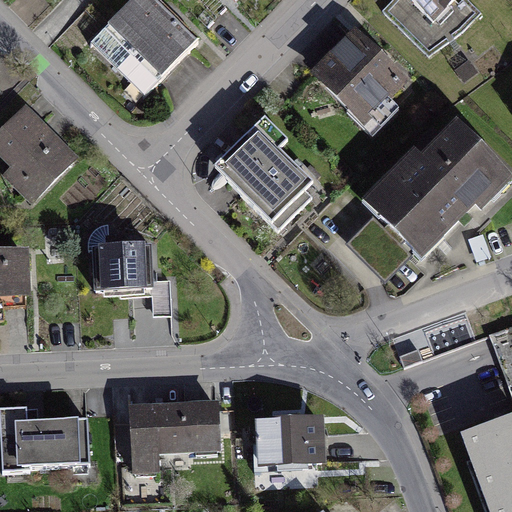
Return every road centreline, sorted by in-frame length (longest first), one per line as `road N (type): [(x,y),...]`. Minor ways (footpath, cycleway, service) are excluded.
road 1 (residential): [(0,376),(266,362)]
road 2 (residential): [(317,0),(144,176)]
road 3 (residential): [(266,362),(311,368),(350,387),(382,421),(424,511)]
road 4 (residential): [(266,362),(248,277),(144,176)]
road 5 (residential): [(144,176),(0,27)]
